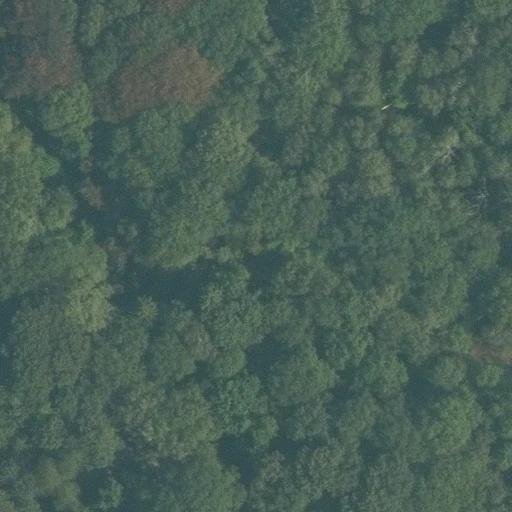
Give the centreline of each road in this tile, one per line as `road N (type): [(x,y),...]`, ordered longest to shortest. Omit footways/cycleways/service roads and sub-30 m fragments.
road 1 (unclassified): [(127,420),(317,0)]
road 2 (unclassified): [(127,420),(0,219)]
